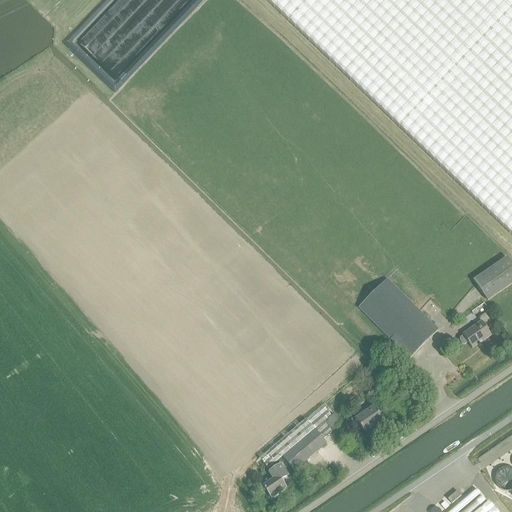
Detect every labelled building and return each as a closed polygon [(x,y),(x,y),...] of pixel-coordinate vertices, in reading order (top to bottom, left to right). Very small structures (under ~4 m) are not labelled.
[(511,0),(265,0),(511,236),(511,0)] [(383,222),(383,219),(382,217),(381,215),(379,213),(377,211),(375,210),(372,210),(370,210),(366,210),(364,212),(362,214),(360,217),(359,219),(359,222),(359,225),(360,227),(362,230),(364,232),(366,233),(369,234),(371,234),(373,234),(375,233),(378,232),(380,230),(381,229),(382,227),(383,224),(383,222)] [(405,242),(405,240),(404,238),(402,234),(398,232),(396,231),(394,231),(392,231),(390,232),(386,234),(384,237),(383,240),(383,242),(383,244),(384,246),(386,249),(389,252),(393,253),(397,252),(398,252),(402,250),(404,246),(405,242)] [(511,265),(507,258),(473,281),(476,284),(488,301),(511,283),(511,265)] [(358,308),(409,359),(437,331),(387,280),(358,308)] [(460,338),(459,341),(461,345),(465,345),(468,343),(472,349),(491,336),(487,330),(493,326),(485,314),(478,319),(480,322),(462,335),(463,336),(460,338)] [(394,368),(389,374),(393,377),(398,372),(394,368)] [(375,427),(383,422),(373,407),(355,420),(364,433),(375,426),(375,427)] [(283,480),(288,476),(281,465),(268,474),(272,478),(273,479),(273,483),(270,482),(263,488),(271,500),(286,489),(282,484),(283,480)] [(448,500),(452,505),(461,496),(457,492),(448,500)] [(496,511),(488,502),(477,511),(496,511)]
